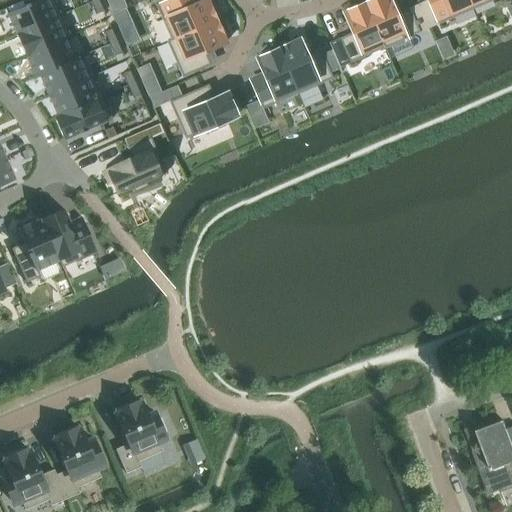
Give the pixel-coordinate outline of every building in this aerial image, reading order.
[(24,5),(7,12),(16,34),(61,14),(54,0),(34,0),(28,3),(28,1),(23,3),(24,5)] [(98,0),(93,0),(90,1),(96,13),(103,10),(98,0)] [(191,0),(165,0),(156,5),(170,38),(166,40),(167,41),(216,20),(215,17),(219,15),(211,0),(209,0),(208,1),(207,0),(201,0),(193,3),(191,0)] [(365,1),(364,2),(384,47),(419,31),(408,7),(395,13),(389,0),(367,0),(365,1)] [(427,0),(438,23),(472,8),(468,0),(427,0)] [(468,0),(472,8),(490,0),(468,0)] [(339,38),(328,42),(331,48),(332,49),(339,66),(349,62),(384,47),(364,2),(363,2),(347,9),(347,10),(342,11),(352,32),(339,38)] [(418,3),(408,7),(419,31),(428,27),(418,3)] [(125,7),(111,13),(115,23),(129,17),(125,7)] [(61,14),(16,34),(25,55),(70,35),(61,14)] [(216,20),(167,41),(182,76),(210,64),(204,51),(225,42),(216,20)] [(111,28),(103,31),(109,43),(116,40),(111,28)] [(70,35),(25,55),(34,76),(77,57),(77,56),(72,58),(64,39),(71,36),(70,35)] [(445,36),(434,41),(442,58),(453,53),(445,36)] [(299,38),(277,48),(297,93),(332,77),(330,72),(322,53),(318,45),(305,51),(299,38)] [(116,40),(109,43),(114,55),(121,52),(116,40)] [(264,78),(251,84),(262,108),(297,93),(277,48),(276,48),(260,55),(255,57),(264,78)] [(332,49),(322,53),(330,72),(340,68),(339,66),(332,49)] [(77,57),(34,76),(35,77),(39,75),(48,95),(93,75),(93,74),(86,77),(77,57)] [(129,70),(122,73),(127,85),(134,82),(129,70)] [(93,75),(48,95),(57,114),(53,116),(54,117),(102,96),(93,75)] [(156,81),(144,87),(148,96),(160,91),(156,81)] [(134,82),(127,85),(132,97),(140,94),(134,82)] [(207,84),(169,101),(185,138),(207,128),(209,132),(224,125),(223,121),(236,115),(235,113),(236,113),(230,100),(226,91),(219,94),(213,97),(207,84)] [(159,93),(150,97),(154,107),(163,103),(159,93)] [(102,96),(54,117),(63,139),(112,118),(102,96)] [(132,159),(103,171),(108,183),(112,181),(118,193),(131,187),(133,192),(148,185),(146,181),(161,174),(166,172),(150,136),(163,131),(159,122),(124,138),(127,146),(127,147),(132,159)] [(108,138),(115,135),(112,127),(105,130),(108,138)] [(6,158),(0,161),(0,187),(16,180),(6,158)] [(41,214),(40,215),(63,267),(98,252),(85,224),(83,219),(82,218),(81,218),(70,223),(64,210),(43,219),(41,214)] [(24,243),(12,249),(27,283),(41,277),(38,270),(59,261),(62,268),(63,267),(40,215),(30,219),(32,224),(18,230),(24,243)] [(120,259),(101,267),(106,281),(126,272),(120,259)] [(12,274),(2,279),(6,289),(16,284),(12,274)] [(166,440),(155,413),(148,416),(142,403),(140,404),(139,402),(136,403),(135,401),(120,407),(121,410),(118,411),(119,413),(117,414),(129,444),(116,450),(126,474),(141,467),(139,462),(163,452),(159,443),(166,440)] [(511,473),(509,465),(511,464),(511,430),(509,432),(505,421),(478,431),(478,450),(473,452),(490,495),(511,486),(511,473)] [(105,466),(93,440),(86,443),(81,430),(79,431),(78,428),(75,429),(74,427),(58,434),(59,436),(57,437),(58,440),(55,441),(68,470),(56,475),(66,500),(80,494),(78,488),(101,478),(97,469),(105,466)] [(199,439),(184,446),(192,465),(207,459),(199,439)] [(66,500),(56,475),(53,470),(41,476),(30,451),(28,452),(27,450),(24,451),(23,449),(8,455),(9,458),(6,459),(7,461),(5,462),(11,475),(4,478),(15,504),(22,501),(26,510),(50,500),(52,506),(66,500)]
